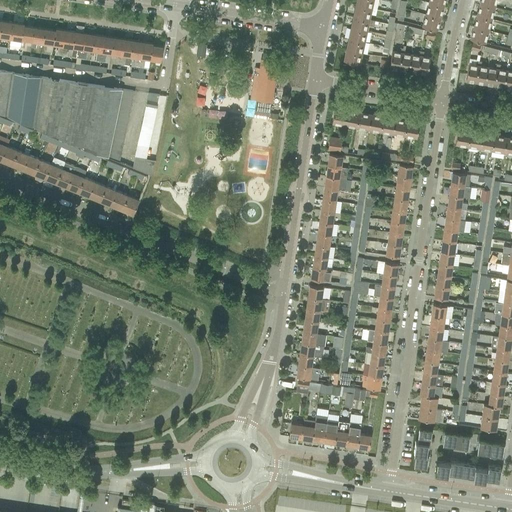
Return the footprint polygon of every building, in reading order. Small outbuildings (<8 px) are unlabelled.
[(356,0),(356,4),(371,7),(370,8),(376,9),(378,0),(356,0)] [(429,2),(425,14),(440,18),(443,6),(429,2)] [(480,3),(477,15),(491,19),(494,7),(480,3)] [(356,4),(354,15),(368,18),(371,7),(356,4)] [(440,18),(425,14),(422,26),(436,30),(440,18)] [(354,15),(351,26),(366,29),(367,24),(373,26),(375,20),(368,18),(354,15)] [(477,15),(473,27),(488,30),(491,19),(477,15)] [(0,33),(0,36),(10,38),(13,22),(2,20),(0,33)] [(21,41),(23,25),(24,23),(13,22),(10,38),(21,40),(21,41)] [(31,45),(34,27),(23,25),(21,41),(20,49),(24,49),(25,40),(31,41),(31,45)] [(351,26),(349,37),(363,40),(366,29),(351,26)] [(31,45),(31,47),(34,48),(35,48),(35,46),(35,45),(36,42),(40,43),(42,43),(44,28),(34,27),(32,41),(31,43),(32,44),(31,45)] [(488,30),(473,27),(470,39),(484,43),(488,30)] [(47,44),(53,44),(55,30),(44,28),(42,45),(46,45),(47,44)] [(55,30),(53,44),(58,45),(57,50),(56,54),(61,55),(65,30),(55,28),(55,30)] [(67,51),(72,52),(75,31),(65,30),(61,55),(66,55),(67,51)] [(76,57),(81,57),(84,33),(75,31),(72,52),(76,52),(76,57)] [(87,50),(91,50),(94,34),(84,33),(81,57),(85,58),(87,50)] [(91,57),(90,59),(95,60),(100,60),(104,36),(94,34),(91,50),(91,55),(91,57)] [(105,61),(106,53),(111,53),(113,37),(104,36),(100,60),(105,61)] [(114,63),(119,63),(123,38),(113,37),(111,53),(110,60),(115,60),(114,63)] [(349,37),(346,48),(361,51),(363,40),(349,37)] [(123,38),(119,63),(124,64),(129,65),(130,56),(133,40),(123,38)] [(133,66),(139,66),(142,41),(133,40),(130,56),(135,57),(133,66)] [(142,41),(139,66),(143,67),(144,58),(149,59),(152,45),(152,43),(142,41)] [(197,43),(196,52),(205,54),(206,44),(197,43)] [(149,59),(149,61),(154,62),(154,60),(160,61),(162,46),(152,45),(149,59)] [(389,67),(399,69),(402,48),(399,47),(398,52),(392,51),(389,67)] [(361,51),(346,48),(344,59),(366,64),(368,59),(360,57),(361,51)] [(399,69),(408,70),(411,54),(404,53),(405,48),(402,48),(399,69)] [(408,70),(417,72),(421,51),(418,51),(417,55),(411,54),(408,70)] [(421,51),(417,72),(427,73),(430,57),(423,56),(424,52),(421,51)] [(92,66),(92,71),(98,72),(99,67),(100,60),(95,60),(94,66),(92,66)] [(255,67),(251,93),(257,94),(256,99),(256,101),(254,114),(253,115),(268,117),(268,115),(268,113),(276,62),(261,60),(260,68),(255,67)] [(465,80),(475,82),(479,61),(476,60),(475,65),(468,64),(465,80)] [(475,82),(485,83),(487,67),(481,66),(482,61),(479,61),(475,82)] [(485,83),(494,85),(497,64),(494,63),(494,68),(487,67),(485,83)] [(494,85),(503,86),(506,70),(499,69),(500,64),(497,64),(494,85)] [(0,113),(4,115),(12,72),(0,69),(0,113)] [(503,86),(511,87),(511,71),(506,70),(503,86)] [(27,74),(12,72),(5,115),(4,115),(19,121),(27,74)] [(27,74),(19,121),(34,127),(41,76),(27,74)] [(96,84),(41,76),(34,127),(82,147),(96,84)] [(122,89),(96,84),(82,147),(107,157),(108,154),(109,149),(110,144),(111,139),(112,134),(114,129),(115,124),(116,118),(117,113),(118,108),(119,103),(120,98),(121,93),(122,89)] [(146,102),(146,103),(156,106),(156,104),(157,100),(147,97),(146,102)] [(155,111),(156,106),(146,103),(144,109),(155,111)] [(332,122),(344,125),(346,110),(334,108),(332,122)] [(143,115),(153,117),(155,111),(144,109),(143,115)] [(344,125),(356,127),(358,112),(346,110),(344,125)] [(356,127),(368,129),(370,114),(358,112),(356,127)] [(368,129),(380,131),(382,116),(370,114),(368,129)] [(142,121),(152,123),(153,117),(143,115),(142,121)] [(380,131),(392,133),(394,118),(382,116),(380,131)] [(392,133),(404,135),(407,120),(394,118),(392,133)] [(4,119),(2,124),(11,127),(13,122),(4,119)] [(407,120),(404,135),(416,137),(419,122),(407,120)] [(141,126),(151,129),(152,123),(142,121),(141,126)] [(18,130),(24,132),(27,127),(20,124),(18,130)] [(139,132),(150,135),(151,129),(141,126),(139,132)] [(27,127),(24,132),(33,136),(35,130),(27,127)] [(455,143),(468,146),(470,131),(458,129),(455,143)] [(468,146),(480,148),(482,133),(470,131),(468,146)] [(149,140),(150,135),(139,132),(138,138),(149,140)] [(40,138),(46,141),(49,135),(42,133),(40,138)] [(480,148),(492,150),(494,135),(482,133),(480,148)] [(49,135),(46,141),(54,144),(57,139),(49,135)] [(492,150),(504,152),(506,137),(494,135),(492,150)] [(0,159),(0,160),(6,146),(6,145),(9,140),(1,136),(0,136),(0,159)] [(327,150),(339,152),(340,146),(341,138),(329,136),(327,150)] [(137,144),(147,146),(149,140),(138,138),(137,144)] [(60,141),(57,150),(60,151),(62,146),(69,149),(70,145),(60,141)] [(69,149),(80,154),(82,149),(71,144),(70,145),(69,149)] [(136,150),(146,152),(147,146),(137,144),(136,150)] [(0,160),(11,164),(17,149),(6,145),(0,160)] [(17,149),(11,164),(22,169),(28,154),(25,152),(23,151),(17,149)] [(80,154),(91,158),(93,153),(82,149),(80,154)] [(134,155),(145,158),(146,152),(136,150),(134,155)] [(93,153),(91,158),(99,161),(101,156),(93,153)] [(329,153),(327,165),(340,166),(342,155),(329,153)] [(22,169),(33,173),(39,158),(28,154),(22,169)] [(151,159),(145,158),(134,155),(131,167),(147,173),(151,159)] [(33,173),(44,178),(50,163),(39,158),(33,173)] [(157,161),(151,159),(147,173),(152,175),(157,161)] [(55,182),(66,187),(75,165),(64,161),(61,167),(55,182)] [(114,162),(112,167),(121,171),(123,166),(114,162)] [(44,178),(55,182),(61,167),(50,163),(44,178)] [(399,164),(397,175),(410,177),(412,166),(399,164)] [(66,187),(77,191),(86,170),(75,165),(66,187)] [(327,165),(325,176),(338,178),(344,179),(346,179),(347,168),(346,167),(340,166),(327,165)] [(86,170),(77,191),(88,196),(93,182),(94,181),(97,174),(92,171),(90,171),(86,169),(86,170)] [(453,171),(451,183),(468,186),(470,174),(465,173),(462,173),(453,171)] [(136,172),(134,177),(142,180),(144,175),(136,172)] [(397,175),(395,187),(408,188),(410,177),(397,175)] [(325,176),(324,187),(337,189),(344,190),(346,179),(344,179),(338,178),(325,176)] [(483,176),(482,181),(485,181),(484,185),(490,186),(492,177),(483,176)] [(93,182),(88,196),(99,200),(105,185),(100,183),(99,182),(94,181),(93,182)] [(451,183),(449,194),(462,196),(462,197),(475,199),(476,188),(470,187),(470,186),(468,186),(451,183)] [(105,185),(99,200),(110,205),(116,189),(105,185)] [(110,205),(121,209),(127,194),(117,190),(117,187),(110,205)] [(324,187),(322,199),(335,201),(337,189),(324,187)] [(395,187),(394,198),(407,200),(408,188),(395,187)] [(481,188),(479,200),(488,201),(490,189),(481,188)] [(127,194),(121,209),(132,214),(140,194),(129,189),(127,194)] [(449,194),(447,206),(460,208),(466,208),(466,203),(461,202),(462,196),(449,194)] [(394,198),(392,209),(405,211),(407,200),(394,198)] [(322,199),(320,210),(333,212),(335,201),(322,199)] [(447,206),(446,217),(459,219),(460,208),(447,206)] [(392,209),(390,221),(403,223),(405,211),(392,209)] [(320,210),(319,221),(332,223),(333,212),(320,210)] [(446,217),(444,228),(457,230),(463,231),(465,220),(459,219),(446,217)] [(319,221),(317,233),(330,235),(332,223),(319,221)] [(390,221),(389,232),(402,234),(403,223),(390,221)] [(444,228),(442,240),(455,242),(457,230),(444,228)] [(389,232),(387,243),(400,245),(402,234),(389,232)] [(317,233),(315,244),(328,246),(330,235),(317,233)] [(442,240),(441,251),(454,253),(455,242),(442,240)] [(400,245),(387,243),(385,255),(398,257),(400,245)] [(503,246),(502,252),(511,254),(511,253),(511,243),(511,247),(503,246)] [(315,244),(314,256),(327,257),(328,246),(315,244)] [(441,251),(439,263),(452,264),(458,265),(459,254),(454,253),(441,251)] [(502,252),(501,264),(503,264),(509,265),(511,265),(511,253),(511,254),(502,252)] [(314,256),(312,267),(325,269),(327,257),(314,256)] [(385,262),(383,273),(396,275),(398,263),(385,262)] [(439,263),(437,274),(450,276),(452,264),(439,263)] [(503,264),(501,272),(508,273),(507,277),(510,277),(511,277),(511,265),(509,265),(503,264)] [(312,267),(310,279),(320,280),(323,280),(326,281),(330,281),(331,270),(325,269),(312,267)] [(340,271),(339,271),(338,277),(345,278),(345,283),(351,284),(352,273),(340,271)] [(383,273),(381,284),(394,286),(396,275),(383,273)] [(437,274),(436,285),(449,287),(450,276),(437,274)] [(480,276),(478,288),(488,289),(490,277),(480,276)] [(359,281),(354,281),(353,291),(366,293),(368,283),(359,281)] [(374,283),(373,295),(380,296),(393,298),(394,286),(381,284),(374,283)] [(309,285),(308,297),(320,299),(322,287),(309,285)] [(449,287),(436,285),(434,297),(447,299),(449,287)] [(511,292),(505,291),(503,302),(511,303),(511,292)] [(380,296),(378,307),(391,309),(393,298),(380,296)] [(308,297),(306,308),(319,310),(328,311),(330,300),(320,299),(308,297)] [(511,303),(503,302),(502,314),(511,315),(511,303)] [(433,303),(431,315),(444,317),(446,305),(433,303)] [(378,307),(376,318),(389,320),(391,309),(378,307)] [(306,308),(304,319),(317,321),(319,310),(306,308)] [(495,313),(493,324),(500,325),(511,326),(511,315),(502,314),(495,313)] [(431,315),(430,326),(443,328),(444,317),(431,315)] [(376,318),(375,330),(388,332),(389,320),(376,318)] [(304,319),(303,331),(315,333),(317,321),(304,319)] [(511,326),(500,325),(498,336),(511,338),(511,332),(511,326)] [(430,326),(428,337),(441,339),(443,328),(430,326)] [(368,329),(367,340),(373,341),(386,343),(388,332),(375,330),(368,329)] [(315,333),(303,331),(301,342),(314,344),(323,345),(324,334),(315,333)] [(334,335),(332,346),(341,348),(343,337),(337,336),(334,335)] [(492,336),(491,347),(496,348),(509,350),(511,338),(498,336),(492,336)] [(426,349),(439,351),(443,351),(447,352),(449,340),(441,339),(428,337),(426,349)] [(365,351),(371,352),(384,354),(386,343),(373,341),(372,347),(366,346),(365,351)] [(301,342),(299,353),(312,355),(322,357),(323,345),(314,344),(301,342)] [(496,348),(495,359),(508,361),(509,350),(496,348)] [(426,349),(425,360),(438,362),(439,351),(426,349)] [(371,352),(370,364),(383,366),(384,354),(371,352)] [(299,353),(298,365),(310,367),(312,355),(299,353)] [(495,359),(493,370),(506,372),(508,361),(495,359)] [(425,360),(423,371),(436,373),(438,362),(425,360)] [(364,363),(362,374),(363,374),(368,375),(381,377),(383,366),(370,364),(364,363)] [(298,365),(296,376),(306,378),(309,378),(317,380),(319,368),(310,367),(298,365)] [(325,369),(324,372),(330,373),(328,381),(336,382),(337,371),(338,370),(325,368),(325,369)] [(493,370),(491,382),(504,384),(506,372),(493,370)] [(423,371),(421,383),(441,386),(443,374),(436,373),(423,371)] [(363,374),(362,380),(364,380),(363,386),(369,387),(379,389),(381,377),(368,375),(363,374)] [(296,390),(307,392),(309,381),(297,380),(296,390)] [(308,386),(308,390),(316,391),(316,388),(317,383),(309,381),(308,386)] [(491,382),(490,393),(503,395),(504,384),(491,382)] [(321,383),(319,391),(330,393),(331,390),(331,385),(321,383)] [(420,394),(422,395),(437,397),(438,396),(440,397),(441,386),(421,383),(420,394)] [(330,393),(340,395),(341,386),(339,386),(331,385),(331,390),(330,393)] [(343,387),(342,391),(346,392),(343,405),(351,407),(353,397),(354,388),(343,387)] [(354,388),(353,397),(364,398),(365,390),(354,388)] [(490,393),(488,404),(499,406),(501,406),(503,395),(490,393)] [(422,395),(420,407),(436,409),(437,397),(422,395)] [(483,404),(481,416),(497,418),(499,406),(488,404),(483,404)] [(420,407),(418,419),(428,420),(434,421),(439,422),(441,410),(436,409),(420,407)] [(349,421),(346,444),(357,446),(359,433),(362,415),(350,413),(349,421)] [(315,414),(312,439),(323,441),(326,420),(327,416),(315,414)] [(497,418),(481,416),(480,428),(495,430),(497,418)] [(326,420),(323,441),(334,443),(336,430),(337,422),(326,420)] [(337,422),(334,443),(346,444),(349,421),(338,420),(337,422)] [(289,436),(300,437),(302,425),(291,423),(289,436)] [(300,437),(312,439),(314,426),(302,425),(300,437)] [(430,442),(432,430),(419,428),(417,440),(427,442),(428,442),(430,442)] [(457,434),(457,433),(444,432),(442,444),(455,446),(457,434)] [(359,433),(357,446),(369,448),(371,435),(359,433)] [(469,435),(457,433),(457,434),(455,446),(467,448),(469,435)] [(417,440),(415,440),(413,453),(415,453),(422,454),(426,455),(428,442),(427,442),(417,440)] [(491,442),(478,440),(477,452),(489,454),(491,442)] [(504,443),(491,442),(489,454),(502,456),(504,443)] [(428,455),(426,455),(422,454),(415,453),(413,466),(426,468),(428,455)] [(448,473),(449,463),(437,461),(435,474),(447,475),(448,473)] [(450,461),(449,463),(448,473),(460,475),(462,463),(450,461)] [(474,466),(475,465),(462,463),(460,475),(473,477),(474,466)] [(487,468),(486,477),(498,479),(500,466),(488,464),(487,468)] [(486,477),(487,468),(474,466),(473,477),(473,479),(485,481),(486,477)] [(139,508),(139,503),(122,500),(121,505),(139,508)] [(159,511),(152,511),(153,503),(146,502),(140,503),(139,509),(117,506),(115,511),(159,511)]
